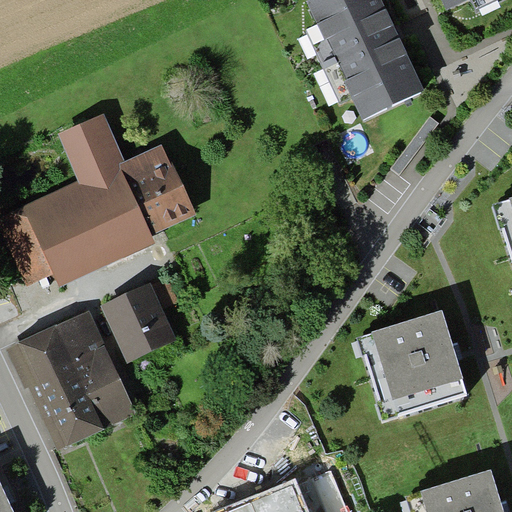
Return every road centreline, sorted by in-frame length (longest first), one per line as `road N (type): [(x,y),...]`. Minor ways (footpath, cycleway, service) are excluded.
road 1 (residential): [(167,511),(302,360),(511,84)]
road 2 (residential): [(0,380),(60,511)]
